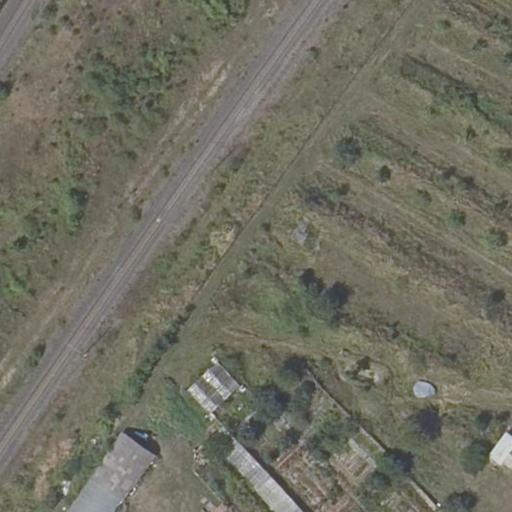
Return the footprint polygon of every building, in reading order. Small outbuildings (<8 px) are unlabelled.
[(217,363),(186,392),(209,417),(240,389),(217,363)] [(115,433),(71,511),(118,511),(150,452),(115,433)] [(274,511),(302,511),(229,435),(215,449),(274,511)] [(511,448),(501,464),(511,471),(511,448)] [(511,486),(500,482),(488,511),(509,511),(511,509),(511,486)]
